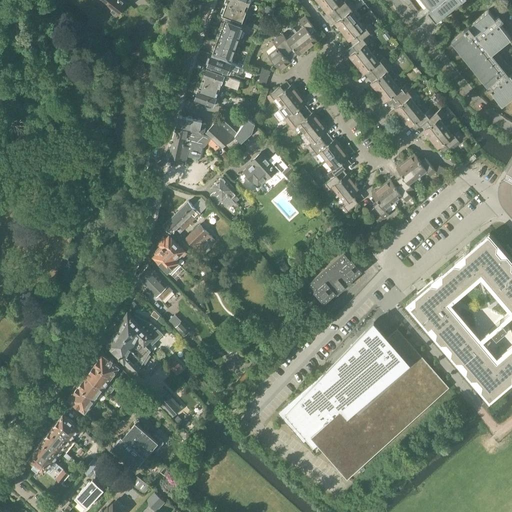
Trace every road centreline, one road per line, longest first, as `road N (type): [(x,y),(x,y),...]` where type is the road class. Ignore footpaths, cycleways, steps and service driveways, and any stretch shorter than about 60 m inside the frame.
road 1 (residential): [(0,468),(124,275),(209,0)]
road 2 (residential): [(397,144),(373,164),(299,70),(325,51)]
road 3 (residential): [(506,198),(414,144),(397,144)]
